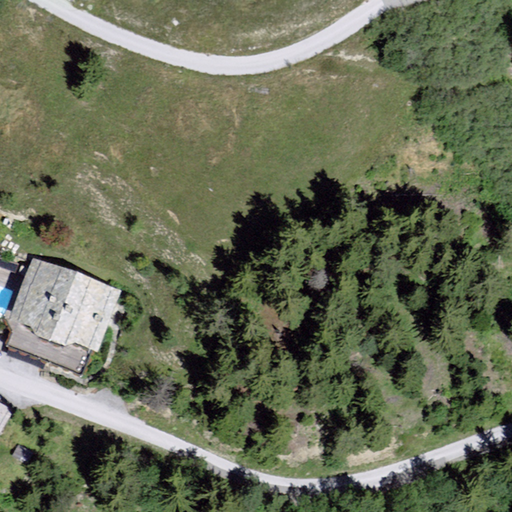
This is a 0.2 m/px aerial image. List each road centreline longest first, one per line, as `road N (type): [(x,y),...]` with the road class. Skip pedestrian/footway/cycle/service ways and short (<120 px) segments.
road 1 (residential): [(511,429),(402,474),(342,491),(282,495),(0,383)]
road 2 (residential): [(42,0),(167,58),(238,72),(304,57),(405,0)]
